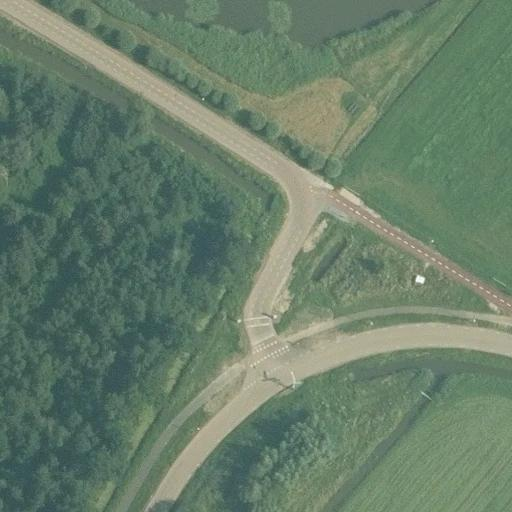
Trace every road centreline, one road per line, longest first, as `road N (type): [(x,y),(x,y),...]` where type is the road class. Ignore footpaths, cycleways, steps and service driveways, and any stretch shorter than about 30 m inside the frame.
road 1 (unclassified): [(4,0),(249,150),(303,193)]
road 2 (tertiary): [(511,347),(461,337),(396,338),(278,381)]
road 3 (unclassified): [(278,381),(255,310),(303,215),(303,193)]
road 4 (tertiary): [(156,511),(224,421),(278,381)]
